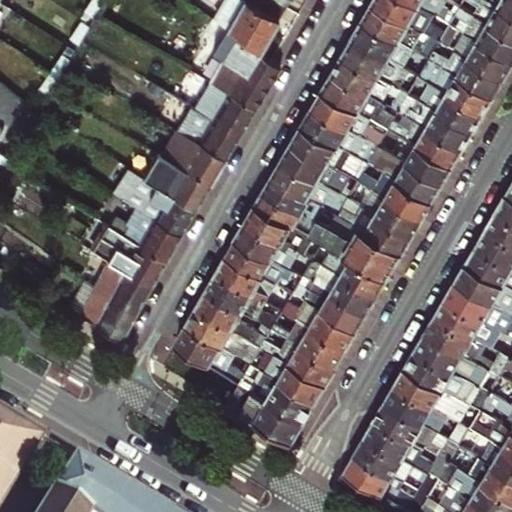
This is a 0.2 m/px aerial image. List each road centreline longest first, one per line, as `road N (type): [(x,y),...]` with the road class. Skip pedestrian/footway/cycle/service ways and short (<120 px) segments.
road 1 (residential): [(345,0),(96,427)]
road 2 (residential): [(300,491),(511,128)]
road 3 (secondary): [(96,427),(238,511)]
